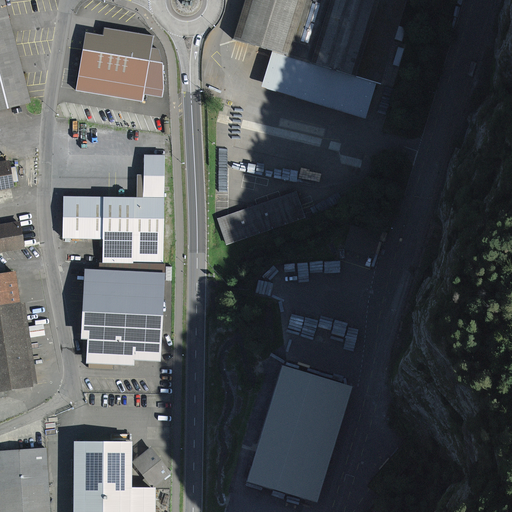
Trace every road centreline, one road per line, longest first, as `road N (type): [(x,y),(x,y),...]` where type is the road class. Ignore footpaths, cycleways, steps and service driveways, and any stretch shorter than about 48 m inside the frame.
road 1 (unclassified): [(0,430),(67,395),(72,377),(43,212),(48,116),(68,0)]
road 2 (primary): [(190,78),(197,233),(192,511)]
